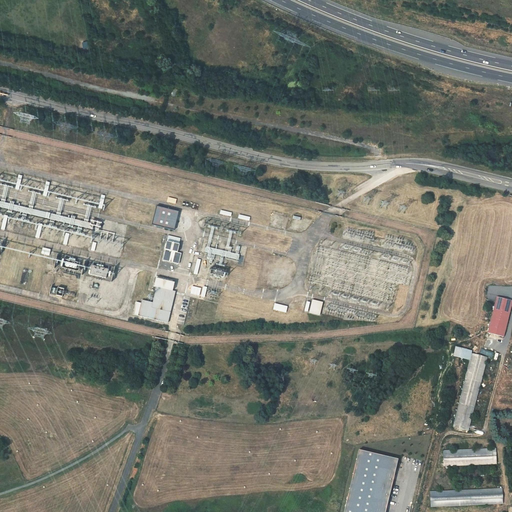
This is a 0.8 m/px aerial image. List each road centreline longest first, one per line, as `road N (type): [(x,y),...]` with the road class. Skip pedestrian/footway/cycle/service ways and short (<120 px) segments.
road 1 (secondary): [(12,94),(277,161),(415,162),(511,184)]
road 2 (track): [(0,58),(368,143),(387,162)]
road 3 (motorway): [(272,0),(401,51),(511,80)]
road 4 (motorway): [(511,66),(427,45),(311,0)]
